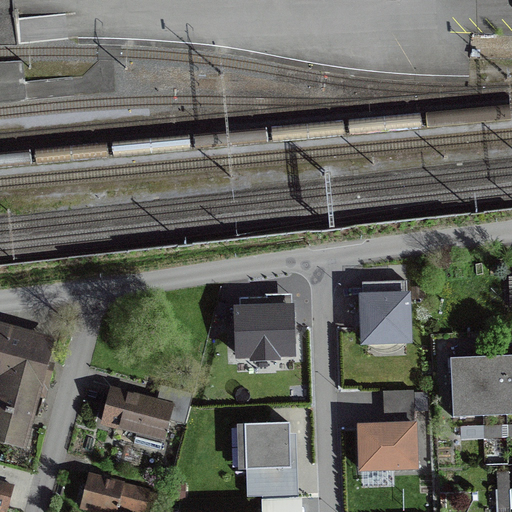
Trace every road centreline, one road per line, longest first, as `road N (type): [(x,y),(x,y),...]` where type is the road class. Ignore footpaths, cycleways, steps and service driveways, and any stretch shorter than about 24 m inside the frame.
road 1 (residential): [(323,257),(330,511)]
road 2 (residential): [(99,288),(39,511)]
road 3 (residential): [(99,288),(323,257)]
road 4 (residential): [(323,257),(511,232)]
